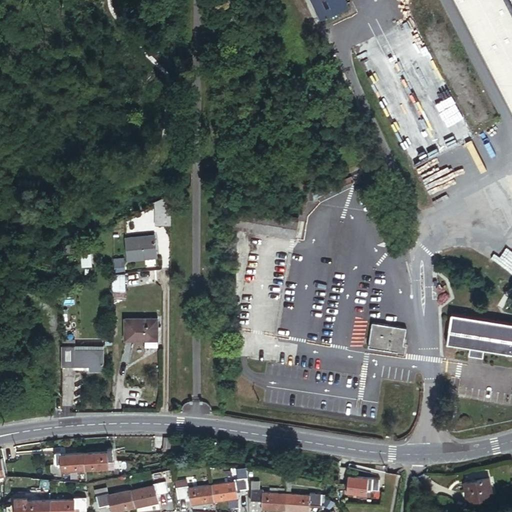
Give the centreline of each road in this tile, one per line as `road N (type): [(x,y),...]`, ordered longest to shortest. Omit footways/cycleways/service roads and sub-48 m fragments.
road 1 (tertiary): [(414,458),(177,425),(0,438)]
road 2 (unknown): [(259,331),(268,364),(304,372),(382,382),(392,355)]
road 3 (unknown): [(162,425),(166,272)]
road 4 (unknown): [(403,243),(318,243),(309,247),(305,280)]
road 5 (unknown): [(511,366),(392,355)]
